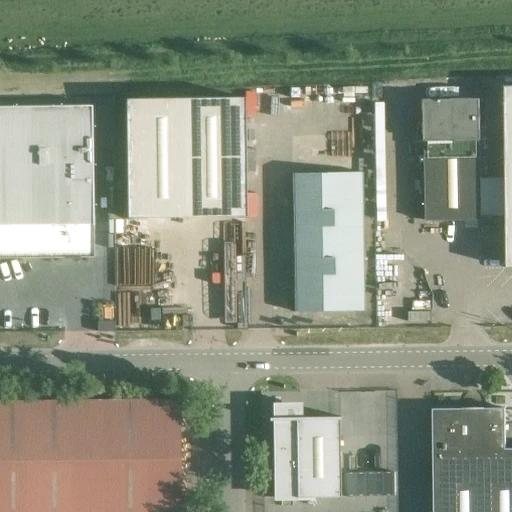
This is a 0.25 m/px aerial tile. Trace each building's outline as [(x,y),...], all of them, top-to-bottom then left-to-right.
[(511,86),(507,86),(507,178),(493,178),(493,217),(505,217),(505,269),(511,268),(511,86)] [(125,219),(245,218),(243,98),(123,99),(125,219)] [(482,217),(493,217),(493,178),(482,178),(480,98),(424,98),(426,221),(482,220),(482,217)] [(0,107),(0,227),(92,226),(91,106),(0,107)] [(364,311),(363,291),(361,171),(291,172),(294,312),(364,311)] [(192,316),(182,316),(182,327),(192,327),(192,316)] [(179,511),(179,459),(178,459),(177,401),(0,402),(0,511),(179,511)] [(273,405),(274,421),(275,499),(339,498),(337,420),(340,420),(339,417),(298,418),(298,405),(273,405)] [(511,511),(511,449),(506,449),(505,409),(434,410),(434,430),(434,511),(511,511)]
